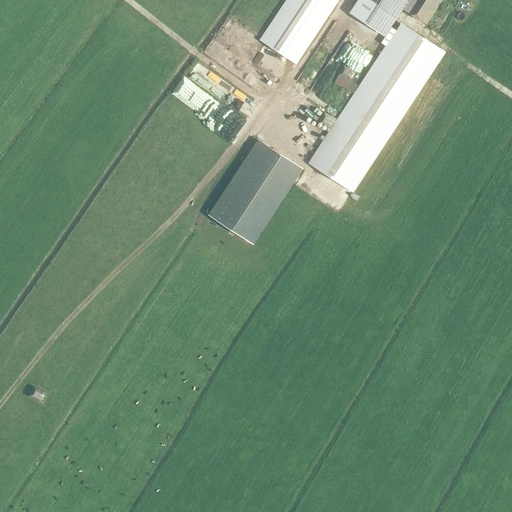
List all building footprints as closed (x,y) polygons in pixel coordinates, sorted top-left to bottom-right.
[(289,0),(262,43),(297,66),(339,0),(289,0)] [(395,4),(427,25),(442,0),(356,0),(348,12),(376,32),(395,4)] [(310,167),(354,193),(445,52),(402,24),(310,167)] [(340,76),(336,84),(354,94),(359,86),(340,76)] [(303,168),(259,140),(209,215),(254,244),(303,168)] [(34,386),(29,396),(41,402),(46,393),(34,386)]
